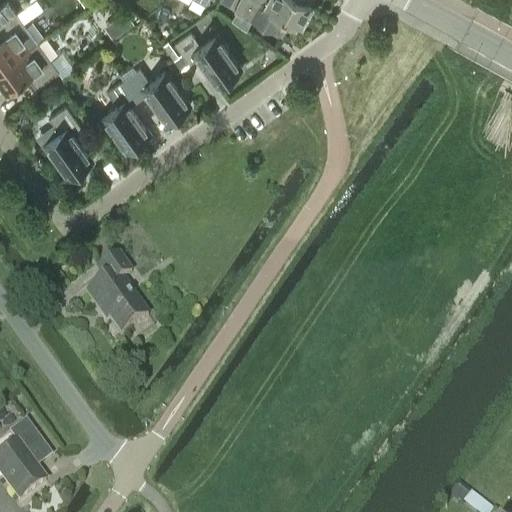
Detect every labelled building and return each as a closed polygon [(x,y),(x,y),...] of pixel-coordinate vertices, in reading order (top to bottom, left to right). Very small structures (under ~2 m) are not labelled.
[(0,23),(16,12),(7,0),(6,0),(0,4),(0,23)] [(309,2),(310,0),(238,0),(234,9),(236,10),(232,18),(246,29),(252,19),(261,24),(273,31),(281,17),(301,28),(308,17),(305,15),(312,3),(309,2)] [(0,67),(37,41),(16,12),(0,23),(0,37),(1,39),(0,39),(0,67)] [(198,57),(218,85),(241,69),(215,34),(200,45),(190,31),(174,42),(189,63),(198,57)] [(36,87),(58,71),(37,41),(0,67),(0,80),(1,81),(0,82),(0,86),(4,92),(27,76),(36,87)] [(168,41),(163,44),(174,59),(179,55),(168,41)] [(179,55),(174,59),(181,69),(189,63),(181,53),(179,55)] [(123,79),(138,99),(147,93),(167,122),(190,106),(164,70),(150,81),(140,67),(123,79)] [(138,99),(123,79),(107,90),(117,104),(102,115),(127,150),(150,134),(129,106),(138,99)] [(64,170),(69,177),(92,161),(71,132),(80,126),(66,105),(49,117),(59,131),(44,142),(56,159),(54,160),(62,171),(64,170)] [(103,312),(121,337),(149,317),(123,281),(132,275),(119,256),(97,272),(105,282),(87,295),(101,314),(103,312)] [(46,482),(34,466),(50,454),(26,422),(10,434),(17,444),(0,456),(0,474),(19,501),(46,482)]
